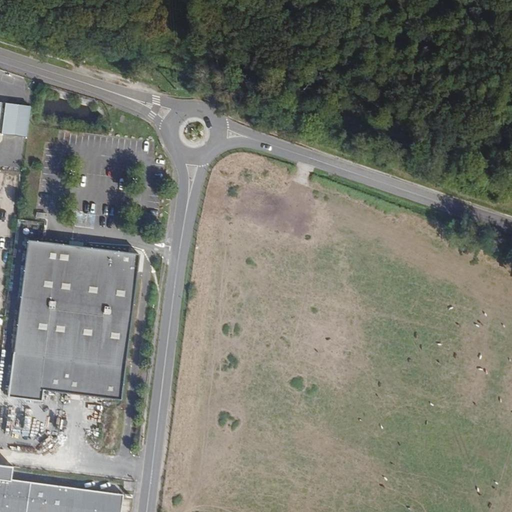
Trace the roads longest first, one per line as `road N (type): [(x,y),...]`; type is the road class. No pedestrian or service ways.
road 1 (secondary): [(180,243),(146,511)]
road 2 (secondary): [(316,162),(511,228)]
